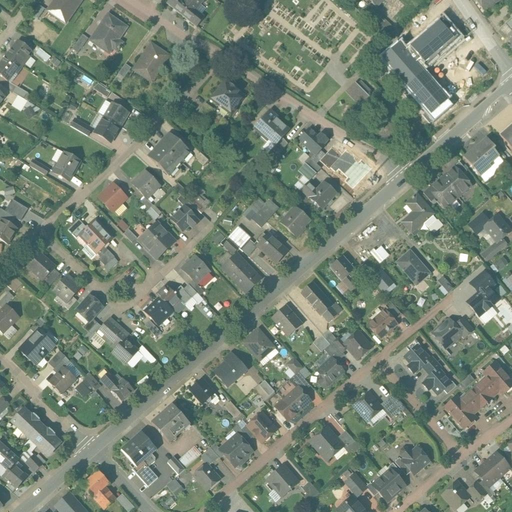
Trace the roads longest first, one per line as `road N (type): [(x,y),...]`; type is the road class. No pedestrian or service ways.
road 1 (tertiary): [(95,450),(410,175)]
road 2 (residential): [(223,56),(40,233)]
road 3 (residential): [(40,233),(123,307),(207,229)]
road 4 (residential): [(374,362),(208,511)]
road 5 (residential): [(410,175),(223,56)]
road 6 (tertiary): [(410,175),(511,85)]
road 7 (residential): [(0,357),(95,450)]
road 8 (residential): [(374,362),(459,460)]
